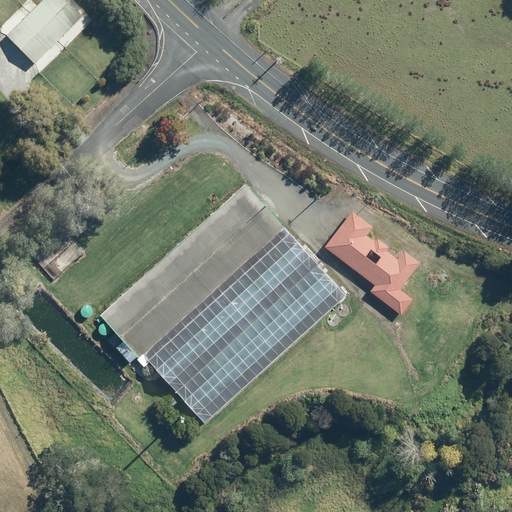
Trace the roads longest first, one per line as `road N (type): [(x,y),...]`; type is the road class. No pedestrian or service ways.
road 1 (secondary): [(511,223),(428,191),(357,150),(203,30)]
road 2 (unclassified): [(203,30),(72,162)]
